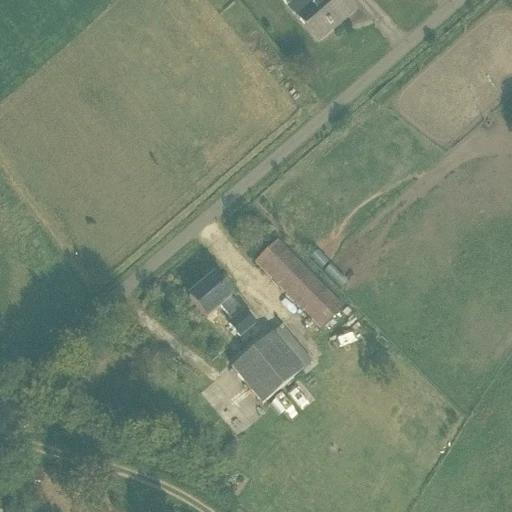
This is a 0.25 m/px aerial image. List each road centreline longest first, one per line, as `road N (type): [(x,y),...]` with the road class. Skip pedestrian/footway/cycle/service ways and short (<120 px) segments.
road 1 (unclassified): [(0,412),(51,352),(457,0)]
road 2 (track): [(0,418),(41,447),(151,482),(196,511)]
